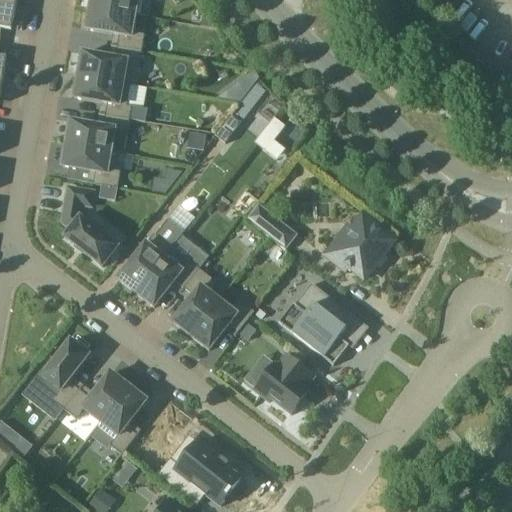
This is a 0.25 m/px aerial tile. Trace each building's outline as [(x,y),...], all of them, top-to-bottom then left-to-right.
[(0,0),(0,5),(16,8),(17,0),(0,0)] [(93,0),(92,8),(137,16),(139,0),(93,0)] [(0,43),(2,30),(12,32),(16,8),(0,5),(0,43)] [(88,30),(114,35),(120,36),(118,48),(143,52),(146,33),(135,28),(137,16),(92,8),(88,30)] [(218,31),(204,14),(201,28),(218,31)] [(116,60),(110,58),(84,54),(80,76),(137,87),(143,52),(118,48),(116,60)] [(244,80),(252,92),(262,79),(254,72),(244,80)] [(76,99),(102,103),(108,104),(106,116),(131,121),(146,123),(149,111),(128,107),(132,86),(137,87),(80,76),(76,99)] [(248,116),(239,108),(232,117),(241,124),(248,116)] [(104,128),(98,127),(72,122),(68,145),(113,153),(116,132),(128,134),(131,121),(106,116),(104,128)] [(242,125),(232,117),(215,137),(226,145),(242,125)] [(285,127),(275,119),(255,144),(277,162),(286,151),(274,142),(285,127)] [(203,153),(206,138),(190,135),(188,150),(203,153)] [(64,167),(90,172),(96,173),(94,185),(119,189),(122,170),(110,165),(113,153),(68,145),(64,167)] [(83,206),(92,208),(95,193),(69,189),(63,223),(72,230),(66,238),(104,268),(119,248),(81,219),(83,206)] [(272,239),(284,223),(260,205),(248,220),(272,239)] [(366,280),(395,242),(364,217),(354,230),(356,232),(345,246),(339,241),(328,256),(347,271),(350,267),(366,280)] [(173,249),(185,234),(167,220),(155,235),(119,280),(137,295),(166,259),(173,249)] [(155,309),(172,287),(176,283),(185,290),(201,270),(190,262),(183,272),(166,259),(137,295),(155,309)] [(195,298),(191,302),(174,324),(192,337),(220,301),(210,294),(216,282),(201,270),(185,290),(195,298)] [(356,320),(313,286),(297,307),(294,305),(280,324),(293,334),(334,367),(350,348),(340,340),(356,320)] [(210,352),(227,330),(230,326),(240,333),(256,313),(240,301),(230,309),(220,301),(192,337),(210,352)] [(256,317),(262,322),(267,316),(260,311),(256,317)] [(249,326),(240,336),(249,343),(257,332),(249,326)] [(70,382),(74,378),(90,357),(72,342),(57,361),(53,358),(40,375),(54,386),(48,397),(65,411),(81,391),(70,382)] [(315,379),(287,356),(278,367),(276,366),(255,392),(270,404),(272,401),(292,416),(297,410),(299,412),(308,401),(306,399),(311,393),(307,390),(315,379)] [(112,374),(96,395),(92,400),(81,391),(65,411),(77,420),(85,410),(102,424),(130,388),(112,374)] [(128,428),(131,423),(148,402),(130,388),(102,424),(119,437),(111,447),(123,456),(139,436),(128,428)] [(24,459),(33,448),(22,440),(14,451),(24,459)] [(206,496),(221,507),(228,498),(229,499),(234,493),(233,493),(244,478),(205,447),(186,471),(171,459),(158,476),(198,507),(206,496)] [(101,490),(88,507),(93,511),(107,511),(116,501),(101,490)] [(184,511),(171,501),(161,511),(184,511)]
